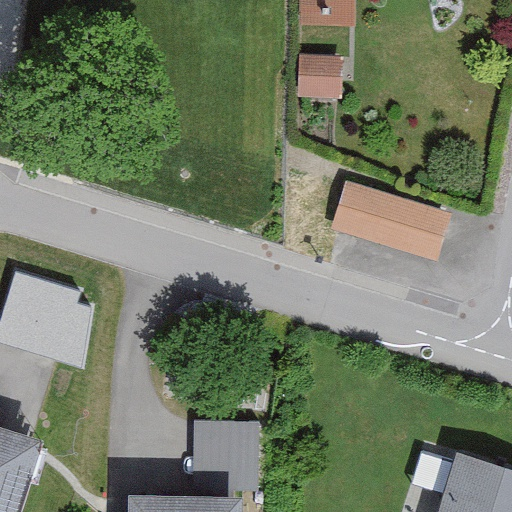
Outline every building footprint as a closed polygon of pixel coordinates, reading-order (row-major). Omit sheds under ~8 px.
[(339,0),(298,0),(297,28),(339,29),(339,0)] [(336,63),(297,61),(295,101),(335,103),(336,63)] [(327,234),(427,267),(442,221),(343,188),(327,234)] [(0,511),(8,511),(29,444),(0,436),(0,511)] [(511,511),(511,478),(447,460),(432,511),(511,511)] [(228,511),(228,501),(117,500),(117,511),(228,511)]
